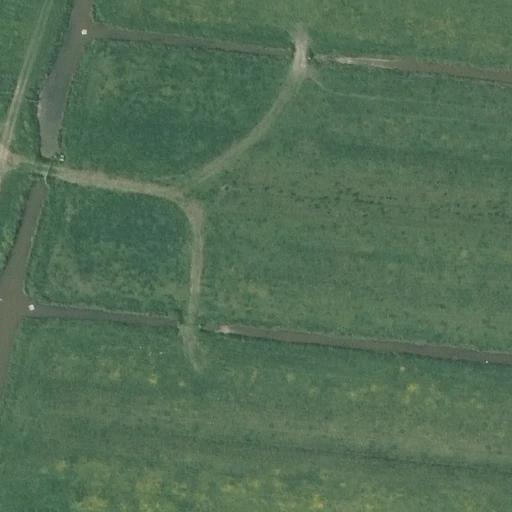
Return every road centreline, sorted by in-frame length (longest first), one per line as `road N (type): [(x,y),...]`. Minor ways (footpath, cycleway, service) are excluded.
road 1 (track): [(7,149),(26,162),(143,188),(179,205),(194,233),(193,361)]
road 2 (track): [(308,34),(299,82),(179,205)]
road 3 (track): [(7,149),(55,0)]
